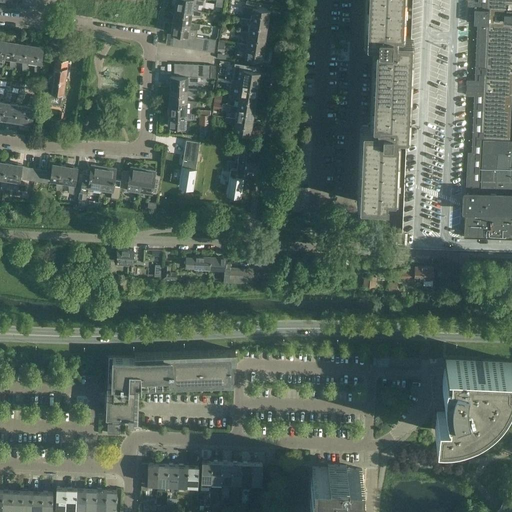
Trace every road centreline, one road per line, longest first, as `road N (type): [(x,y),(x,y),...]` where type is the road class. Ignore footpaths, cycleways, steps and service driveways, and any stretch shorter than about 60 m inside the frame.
road 1 (tertiary): [(0,333),(511,336)]
road 2 (residential): [(443,256),(0,234)]
road 3 (residential): [(130,469),(131,439),(367,447)]
road 4 (residential): [(143,153),(152,39),(39,20)]
road 5 (residential): [(367,447),(414,417),(426,374),(370,371)]
road 6 (residential): [(143,153),(0,140)]
road 7 (residential): [(0,389),(94,392),(92,429)]
